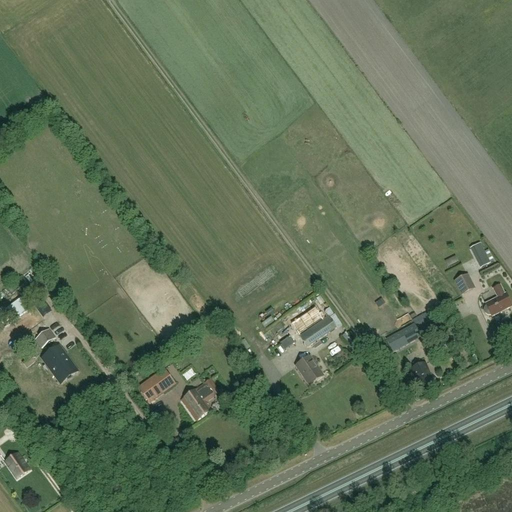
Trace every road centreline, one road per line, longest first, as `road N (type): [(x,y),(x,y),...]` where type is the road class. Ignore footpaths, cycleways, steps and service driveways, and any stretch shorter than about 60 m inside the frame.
road 1 (unclassified): [(213,511),(511,367)]
road 2 (trunk): [(289,511),(511,404)]
